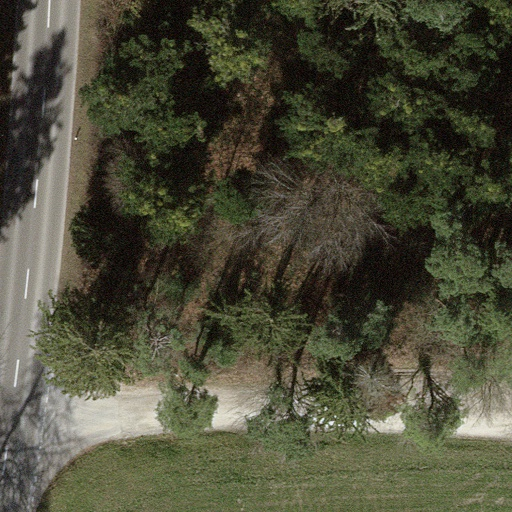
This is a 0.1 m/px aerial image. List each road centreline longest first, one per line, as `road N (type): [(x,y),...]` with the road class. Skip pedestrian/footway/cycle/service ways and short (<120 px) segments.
road 1 (track): [(511,432),(0,444)]
road 2 (secondary): [(72,0),(0,502)]
